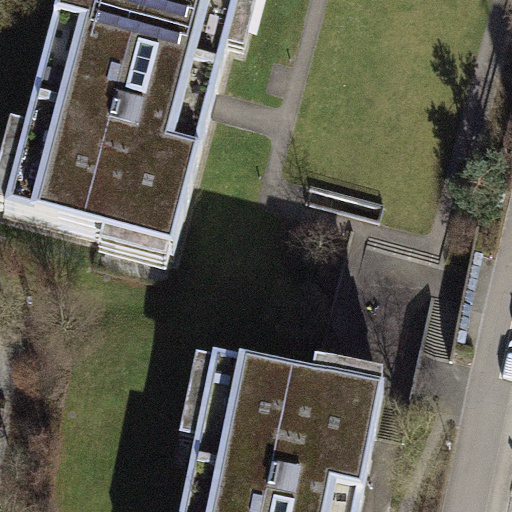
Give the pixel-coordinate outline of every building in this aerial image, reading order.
[(62,0),(26,133),(24,141),(26,141),(16,179),(27,182),(18,216),(16,221),(103,245),(115,248),(115,245),(135,251),(138,241),(173,251),(177,252),(230,56),(244,0),(62,0)] [(261,0),(244,0),(230,56),(246,59),(261,0)] [(24,141),(26,133),(10,130),(0,170),(0,211),(18,216),(27,182),(16,179),(26,141),(24,141)] [(167,274),(173,251),(138,241),(135,251),(115,245),(115,248),(103,245),(100,256),(167,274)] [(218,406),(225,371),(197,365),(180,445),(196,449),(197,441),(199,441),(207,404),(218,406)] [(218,406),(207,404),(199,441),(197,441),(196,449),(182,511),(363,511),(384,410),(343,402),(346,391),(226,366),(225,371),(218,406)]
